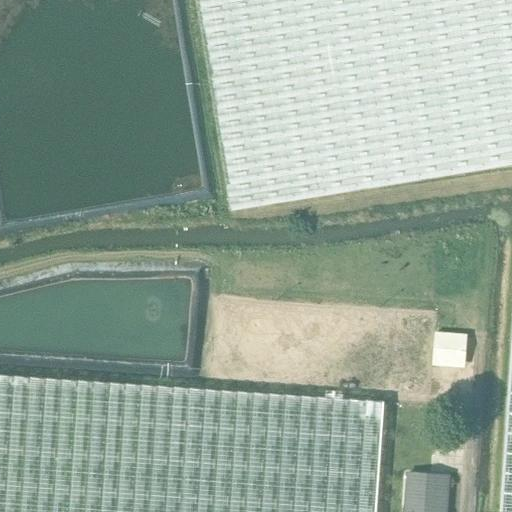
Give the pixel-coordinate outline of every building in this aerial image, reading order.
[(511,0),(195,0),(230,212),(383,187),(511,166),(511,0)] [(511,511),(511,331),(499,511),(511,511)] [(435,333),(432,366),(464,369),(467,336),(435,333)] [(0,511),(376,511),(384,404),(0,377),(0,511)] [(444,511),(447,477),(407,474),(404,511),(444,511)]
